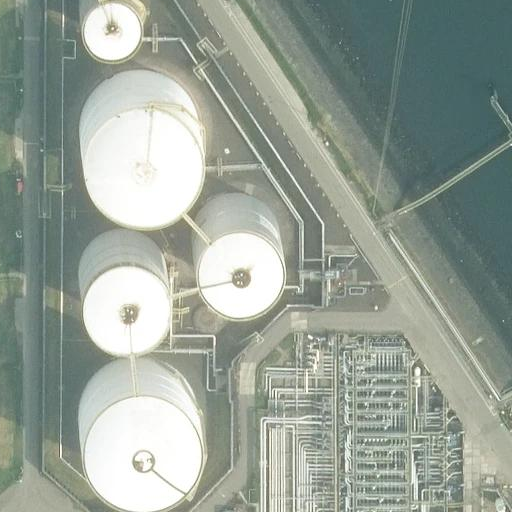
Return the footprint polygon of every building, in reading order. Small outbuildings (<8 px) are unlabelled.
[(135,0),(75,0),(75,4),(77,8),(79,13),(83,19),(87,23),(93,26),(99,28),(104,29),(110,28),(115,27),(122,24),(125,21),(129,17),(132,12),(135,5),(135,0)] [(195,127),(195,125),(194,113),(191,102),(187,95),(183,89),(176,82),(168,75),(156,69),(146,66),(134,65),(122,67),(112,70),(103,75),(97,79),(92,84),(85,93),(80,103),(77,113),(75,125),(77,138),(80,148),(85,157),(91,166),(100,174),(109,179),(119,183),(132,185),(144,185),(156,182),(162,179),(168,176),(178,168),(185,159),(191,149),(194,137),(195,127)] [(274,233),(273,223),(271,215),(266,207),(260,200),(254,195),(246,191),(236,189),(228,188),(219,190),(211,192),(203,197),(197,203),(192,210),(188,217),(186,226),(186,234),(187,243),(189,250),(194,259),(200,266),(206,270),(216,275),(225,277),(232,277),(240,276),(249,273),(256,269),(261,264),(266,259),(271,250),(273,243),(274,233)] [(163,269),(163,268),(163,260),(160,252),(156,244),(150,236),(142,230),(135,227),(125,224),(117,224),(108,225),(101,228),(93,232),(87,238),(82,245),(78,252),(76,260),(75,269),(76,278),(78,285),(82,292),(87,299),(95,305),(102,309),(109,311),(119,312),(129,311),(136,309),(145,304),(151,299),(156,292),(160,285),(162,278),(163,269)] [(66,424),(73,446),(86,463),(109,479),(138,485),(160,481),(182,470),(198,452),(208,429),(209,400),(202,379),(190,363),(165,346),(143,341),(115,344),(95,354),(77,373),(67,397),(66,424)]
